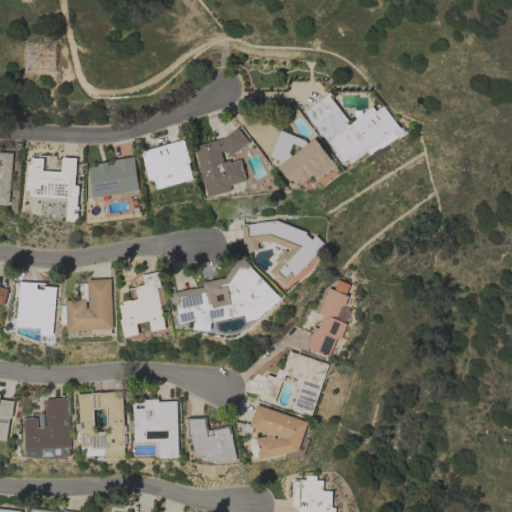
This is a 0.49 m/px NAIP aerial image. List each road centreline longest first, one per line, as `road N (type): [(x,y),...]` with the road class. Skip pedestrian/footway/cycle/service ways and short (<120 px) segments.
road 1 (residential): [(249,499),(219,504),(131,485),(0,486)]
road 2 (residential): [(224,92),(168,121),(90,135),(0,127)]
road 3 (residential): [(220,389),(144,370),(0,369)]
road 4 (residential): [(213,247),(196,236),(87,254),(0,252)]
road 5 (track): [(197,50),(124,92),(87,88),(62,0)]
